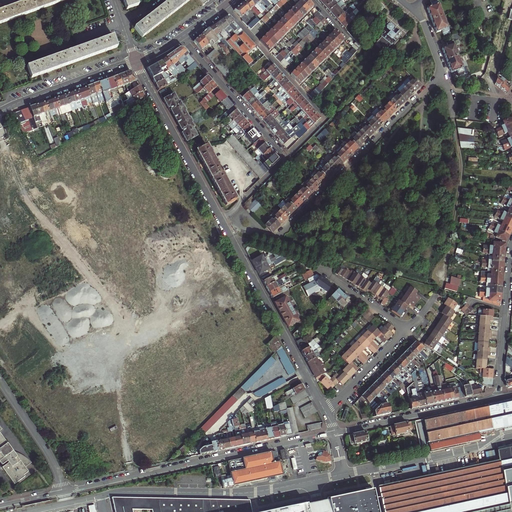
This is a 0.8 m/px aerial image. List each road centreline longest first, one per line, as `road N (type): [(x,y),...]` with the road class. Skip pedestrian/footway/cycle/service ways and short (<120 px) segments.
road 1 (residential): [(416,4),(442,74),(277,235),(250,227)]
road 2 (tertiary): [(334,434),(64,492)]
road 3 (residential): [(220,220),(323,409)]
road 4 (residential): [(226,3),(320,112),(322,120),(284,158)]
road 5 (residential): [(135,60),(220,220)]
road 6 (tertiary): [(498,397),(334,434)]
road 7 (residential): [(284,158),(182,36)]
road 8 (residential): [(511,246),(498,397)]
road 9 (tertiary): [(135,60),(0,111)]
road 10 (residential): [(64,492),(0,379)]
